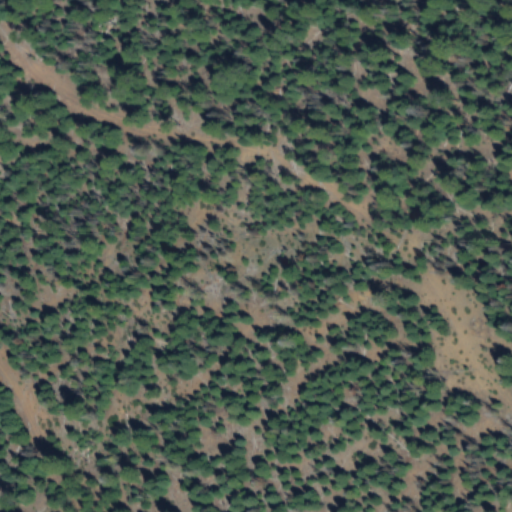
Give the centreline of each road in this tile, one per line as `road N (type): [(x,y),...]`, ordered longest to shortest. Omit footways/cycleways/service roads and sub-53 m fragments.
road 1 (track): [(511,402),(476,366),(450,300),(403,232),(276,154),(89,113),(0,15)]
road 2 (track): [(102,511),(0,339)]
road 3 (track): [(476,366),(459,511)]
